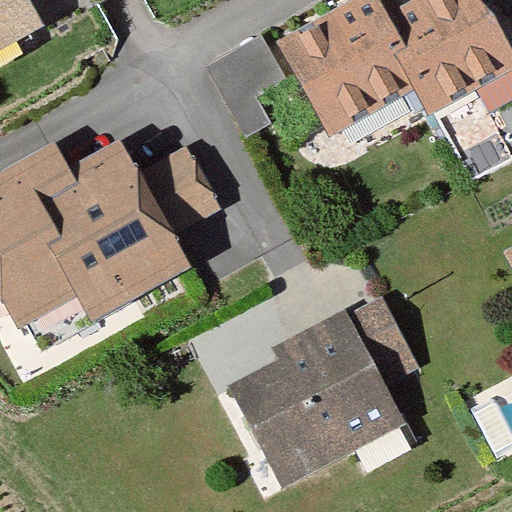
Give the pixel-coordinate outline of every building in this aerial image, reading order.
[(0,0),(0,72),(62,39),(40,0),(0,0)] [(511,53),(479,0),(445,0),(393,32),(433,98),(450,125),(511,87),(511,53)] [(379,11),(288,56),(334,148),(433,98),(393,32),(379,11)] [(239,136),(274,123),(261,85),(283,77),(269,36),(211,57),(239,136)] [(63,128),(0,162),(0,263),(21,303),(78,273),(95,304),(199,248),(130,121),(75,151),(63,128)] [(380,297),(208,374),(269,511),(416,446),(388,383),(414,372),(380,297)]
